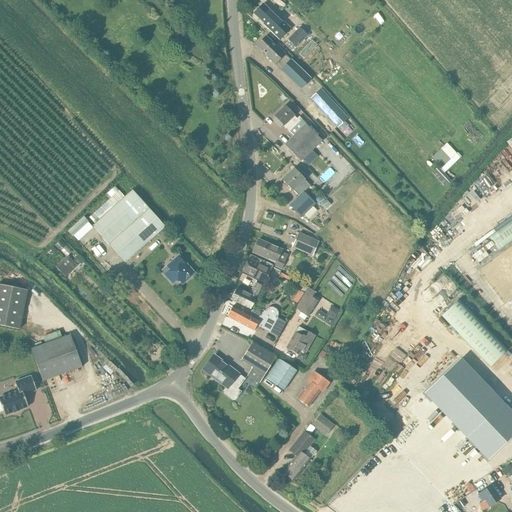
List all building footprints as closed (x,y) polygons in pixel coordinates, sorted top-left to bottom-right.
[(263,3),(253,13),(263,23),(279,39),(290,28),(273,12),(273,13),(263,3)] [(299,27),(288,40),(296,48),(308,35),(299,27)] [(311,79),(285,54),(286,54),(276,44),(275,45),(265,35),(256,45),(266,55),(301,89),(311,79)] [(304,58),(315,43),(309,39),(298,54),(304,58)] [(321,88),(310,98),(337,128),(348,117),(321,88)] [(297,118),(294,116),(284,105),(274,115),(276,118),(273,120),(280,127),(282,124),(293,136),(284,145),(300,161),(322,140),(306,123),(299,116),(297,118)] [(440,165),(431,173),(445,186),(451,180),(444,173),(461,156),(457,153),(451,159),(441,149),(432,157),(440,165)] [(305,191),(311,186),(293,168),(282,180),(293,191),(293,190),(299,196),(289,206),(301,218),(315,204),(303,192),(304,191),(305,191)] [(89,217),(95,223),(92,225),(125,262),(165,226),(132,190),(124,197),(115,187),(107,193),(111,198),(89,217)] [(84,217),(68,231),(73,236),(88,222),(84,217)] [(299,233),(292,248),(312,257),(319,242),(299,233)] [(288,255),(281,252),(282,250),(258,239),(253,251),(261,254),(261,255),(274,262),(273,265),(281,268),(288,255)] [(58,251),(53,246),(47,252),(52,257),(58,251)] [(55,266),(65,276),(77,265),(67,255),(55,266)] [(172,269),(166,275),(172,282),(174,280),(181,280),(182,282),(188,277),(187,275),(192,271),(178,257),(168,266),(172,269)] [(263,260),(261,265),(248,258),(242,271),(264,282),(271,269),(272,268),(273,269),(275,266),(263,260)] [(250,295),(236,288),(231,299),(251,309),(256,298),(262,286),(256,283),(250,295)] [(0,325),(20,329),(28,290),(0,284),(0,325)] [(303,294),(297,304),(294,308),(308,317),(318,301),(312,297),(315,292),(308,287),(303,294)] [(297,304),(303,294),(299,291),(293,301),(297,304)] [(459,298),(441,315),(490,366),(508,350),(459,298)] [(254,330),(257,326),(270,333),(278,318),(277,318),(278,316),(278,312),(276,309),(272,308),(269,308),(265,310),(260,319),(233,305),(227,316),(254,330)] [(334,319),(339,311),(332,307),(327,315),(334,319)] [(315,335),(308,332),(298,326),(286,348),(299,354),(301,350),(305,353),(315,335)] [(70,335),(62,338),(59,331),(43,336),(46,344),(31,349),(42,381),(82,366),(70,335)] [(252,342),(251,344),(241,360),(252,367),(247,375),(259,383),(276,357),(252,342)] [(242,392),(237,389),(245,378),(213,354),(202,369),(226,387),(223,391),(223,394),(232,401),(235,400),(242,392)] [(278,359),(265,378),(284,390),(296,372),(278,359)] [(511,412),(461,359),(424,394),(487,460),(511,436),(511,412)] [(308,383),(297,398),(308,407),(320,390),(323,392),(329,382),(314,371),(306,381),(308,383)] [(14,412),(19,410),(28,406),(24,394),(36,390),(31,376),(15,382),(18,391),(0,397),(0,401),(0,403),(0,402),(0,411),(3,411),(5,415),(14,412)] [(389,394),(378,407),(389,417),(400,404),(389,394)] [(320,415),(312,425),(322,433),(330,424),(320,415)] [(293,481),(310,459),(317,451),(310,446),(315,440),(304,431),(288,451),(295,456),(282,473),(293,481)] [(507,465),(501,470),(505,476),(511,470),(507,465)] [(367,473),(344,495),(355,507),(378,485),(367,473)] [(491,485),(478,494),(483,501),(485,500),(489,506),(500,499),(491,485)] [(372,495),(365,505),(374,511),(386,511),(390,507),(372,495)]
